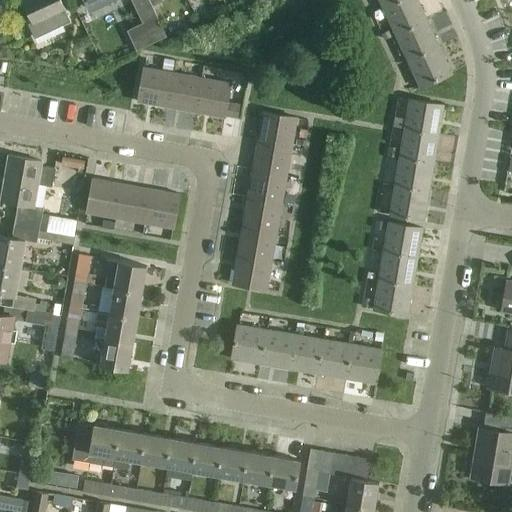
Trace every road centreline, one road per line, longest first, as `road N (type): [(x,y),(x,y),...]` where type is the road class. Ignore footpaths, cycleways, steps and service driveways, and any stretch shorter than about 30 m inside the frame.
road 1 (residential): [(426,433),(193,392),(178,381),(175,362),(206,186),(198,161),(0,122)]
road 2 (residential): [(426,433),(466,208)]
road 3 (residential): [(466,208),(486,63),(460,0)]
